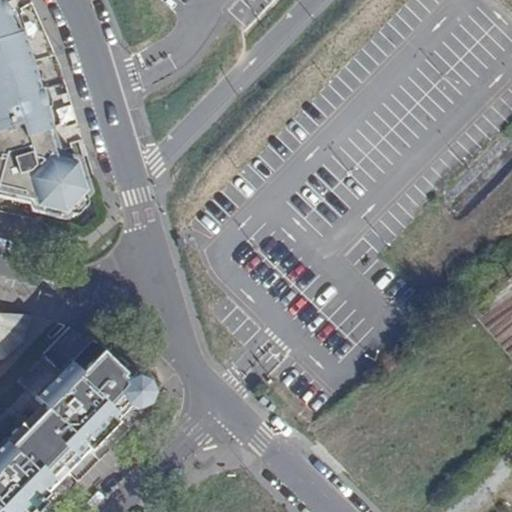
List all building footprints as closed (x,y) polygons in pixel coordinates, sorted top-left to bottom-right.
[(0,0),(0,197),(29,205),(31,212),(66,220),(91,194),(80,160),(59,155),(22,34),(21,34),(0,0)] [(0,0),(21,34),(22,34),(59,155),(80,160),(79,155),(86,153),(60,64),(30,0),(0,0)] [(30,315),(0,314),(0,359),(3,358),(22,340),(30,315)] [(147,407),(151,402),(151,401),(153,398),(153,392),(152,388),(149,383),(143,379),(140,378),(132,379),(127,382),(123,379),(126,376),(102,353),(82,374),(70,363),(34,399),(41,406),(0,447),(0,511),(32,511),(34,511),(34,507),(38,502),(43,502),(49,496),(47,493),(51,490),(50,480),(76,454),(85,455),(89,451),(91,453),(120,424),(117,422),(121,418),(116,414),(126,404),(132,409),(141,410),(147,407)] [(133,378),(137,373),(128,364),(123,369),(133,378)] [(39,511),(46,505),(43,502),(38,502),(34,507),(34,511),(39,511)]
